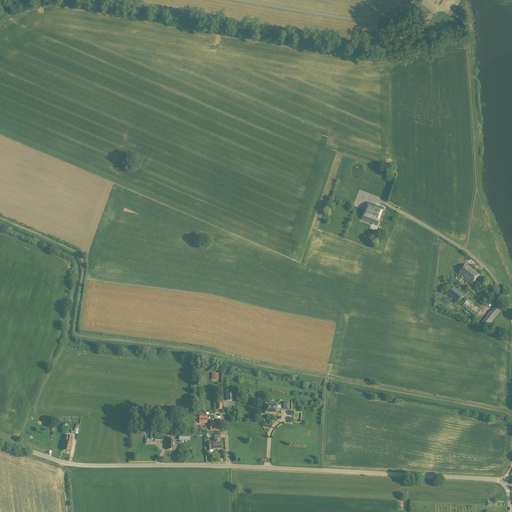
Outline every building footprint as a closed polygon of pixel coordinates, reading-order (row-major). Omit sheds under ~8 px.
[(377,225),(383,208),(368,203),(353,241),(364,245),(363,247),(370,249),(370,248),(368,247),(370,241),(366,240),(373,224),(377,225)] [(472,285),(480,275),(467,265),(459,274),(472,285)] [(464,296),(454,287),(448,294),(458,303),(464,296)] [(463,306),(476,317),(482,310),(469,300),(463,306)] [(488,327),(504,307),(498,303),(482,322),(488,327)] [(276,414),(277,409),(281,409),(288,410),(288,402),(282,402),(281,405),(276,405),(266,405),(266,404),(265,404),(265,412),(265,413),(276,414)] [(220,420),(214,420),(214,416),(199,416),(199,423),(207,423),(207,420),(210,420),(210,430),(220,430),(220,420)] [(72,431),(71,433),(77,435),(79,426),(76,425),(75,428),(74,428),(74,431),(72,431)] [(71,445),(73,438),(66,436),(65,443),(64,443),(63,451),(66,451),(67,452),(68,453),(69,452),(70,452),(72,445),(71,445)] [(167,446),(167,450),(175,450),(175,440),(171,441),(171,437),(166,437),(166,446),(167,446)]
